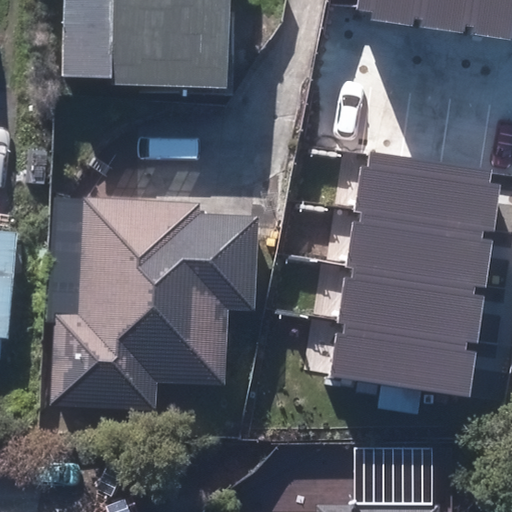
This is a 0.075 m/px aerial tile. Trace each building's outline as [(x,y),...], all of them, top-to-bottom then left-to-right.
[(108,88),(223,94),(223,85),(293,88),(297,15),(227,11),(227,0),(63,0),(59,78),(108,80),(108,88)] [(389,36),(372,145),(492,163),(511,38),(511,6),(469,0),(452,0),(446,45),(389,36)] [(59,198),(50,402),(156,406),(156,382),(222,384),(225,308),(250,309),(253,218),(194,216),(195,203),(59,198)] [(313,208),(286,342),(413,367),(414,361),(456,369),(469,306),(428,298),(441,233),(313,208)] [(0,359),(2,342),(8,342),(17,236),(0,234),(0,359)] [(448,511),(448,494),(327,497),(327,511),(448,511)]
